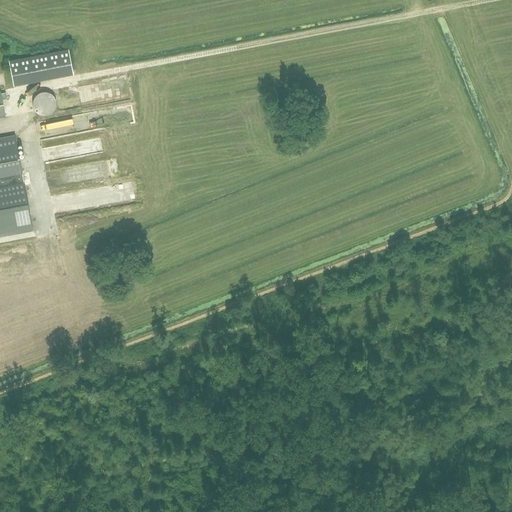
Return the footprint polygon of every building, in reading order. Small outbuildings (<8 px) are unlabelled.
[(13,88),(74,80),(70,54),(9,62),(13,88)] [(0,87),(5,86),(6,91),(12,90),(9,74),(0,76),(0,87)] [(100,90),(62,97),(64,108),(102,101),(100,90)] [(33,97),(34,116),(55,115),(54,96),(33,97)] [(130,107),(88,114),(89,119),(69,122),(71,133),(133,122),(130,107)] [(0,235),(32,229),(14,135),(0,138),(0,235)] [(89,142),(90,155),(99,154),(99,142),(89,142)] [(120,184),(121,191),(83,194),(84,207),(132,203),(130,183),(120,184)]
